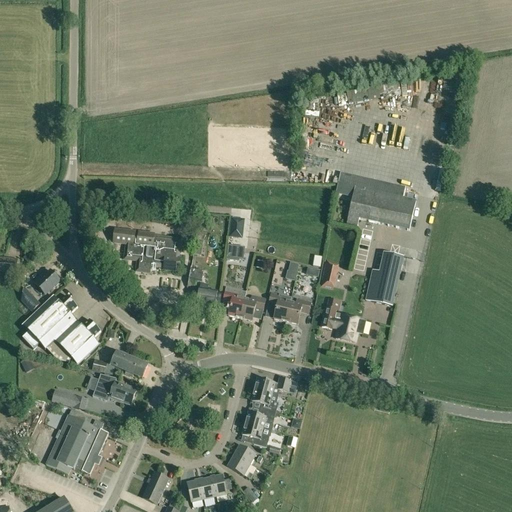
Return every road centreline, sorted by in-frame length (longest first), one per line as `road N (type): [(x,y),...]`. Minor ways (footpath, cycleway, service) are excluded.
road 1 (tertiary): [(511,419),(245,359)]
road 2 (residential): [(245,359),(212,459),(184,467),(137,446)]
road 3 (unclassified): [(75,0),(73,177)]
